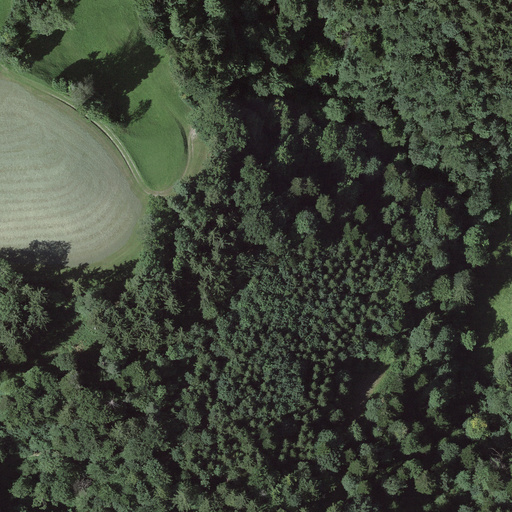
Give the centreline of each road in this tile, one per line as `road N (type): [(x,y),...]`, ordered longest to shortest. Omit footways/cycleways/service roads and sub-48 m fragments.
road 1 (track): [(0,59),(87,110),(157,193),(181,186),(196,126),(211,129),(226,151),(250,256),(217,404),(199,435),(139,466),(65,453),(0,464)]
road 2 (track): [(328,511),(369,380)]
